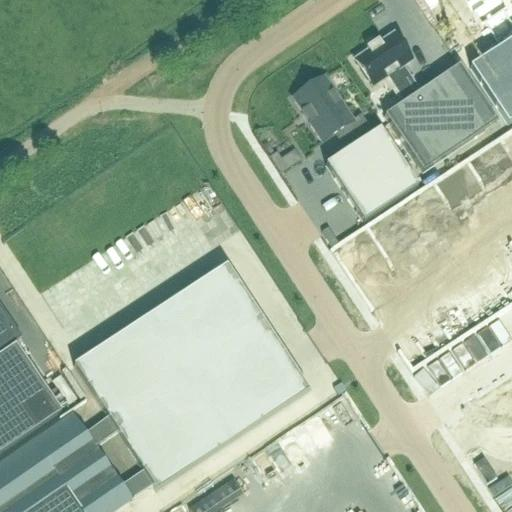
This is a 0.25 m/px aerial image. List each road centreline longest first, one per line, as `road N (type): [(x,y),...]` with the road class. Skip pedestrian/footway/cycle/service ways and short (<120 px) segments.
road 1 (unclassified): [(216,114),(226,155),(458,511)]
road 2 (track): [(97,104),(254,0)]
road 3 (unclassified): [(338,0),(241,65),(216,114)]
